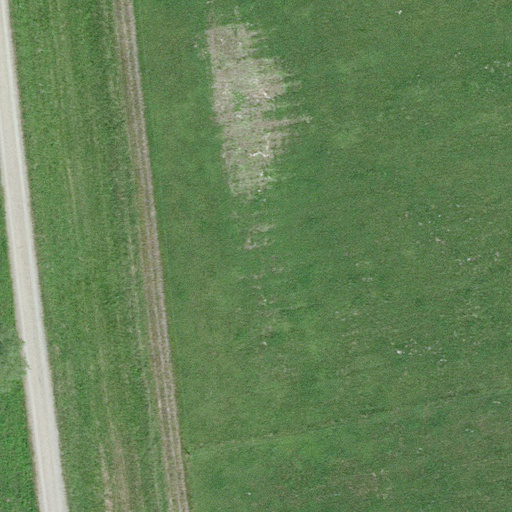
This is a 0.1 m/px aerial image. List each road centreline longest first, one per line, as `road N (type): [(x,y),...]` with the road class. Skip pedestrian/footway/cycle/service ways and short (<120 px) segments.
road 1 (track): [(108,0),(147,356),(174,511)]
road 2 (track): [(57,511),(0,76)]
